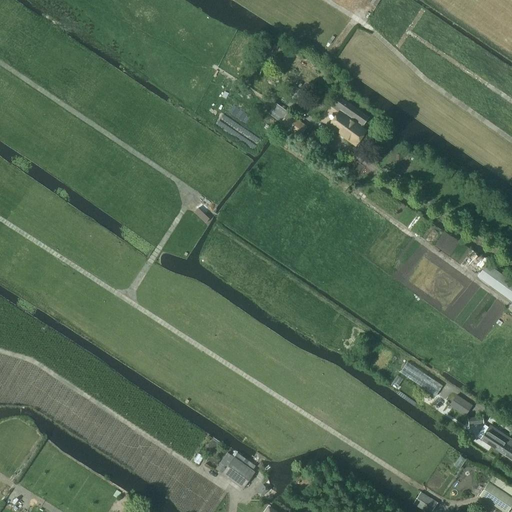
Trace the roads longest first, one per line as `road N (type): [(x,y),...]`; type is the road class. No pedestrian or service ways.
road 1 (track): [(447,505),(0,218)]
road 2 (track): [(486,408),(217,228)]
road 3 (track): [(233,491),(31,361),(0,351)]
road 4 (track): [(213,207),(0,62)]
road 5 (track): [(511,146),(353,18),(365,0)]
road 6 (track): [(511,100),(406,29)]
road 7 (track): [(123,299),(191,193)]
